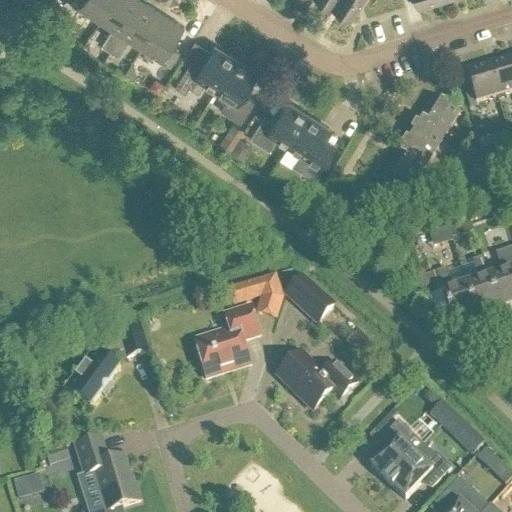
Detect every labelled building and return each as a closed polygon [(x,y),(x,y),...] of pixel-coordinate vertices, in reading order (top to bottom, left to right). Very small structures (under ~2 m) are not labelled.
[(60,0),(50,0),(47,2),(52,10),(63,3),(60,0)] [(72,0),(71,3),(100,21),(113,0),(72,0)] [(102,44),(110,50),(142,0),(113,0),(100,21),(112,29),(102,44)] [(129,40),(141,47),(164,13),(143,0),(142,0),(110,50),(119,56),(129,40)] [(334,0),(331,6),(351,18),(362,0),(334,0)] [(48,13),(52,24),(62,21),(58,10),(48,13)] [(164,13),(141,47),(170,65),(179,50),(172,45),(184,26),(164,13)] [(205,81),(216,88),(235,58),(214,45),(200,66),(191,60),(175,85),(185,92),(189,85),(198,91),(205,81)] [(235,58),(216,88),(228,96),(221,109),(241,121),(254,100),(243,93),(256,72),(235,58)] [(511,75),(508,62),(487,68),(497,101),(511,96),(511,75)] [(497,101),(487,68),(466,74),(476,107),(497,101)] [(277,137),(288,144),(308,114),(287,100),(273,122),(263,116),(250,137),(269,149),(277,137)] [(425,113),(452,130),(460,117),(433,100),(425,113)] [(443,143),(452,130),(425,113),(417,126),(443,143)] [(308,114),(288,144),(300,151),(292,164),(314,177),(327,156),(336,143),(324,135),(329,127),(308,114)] [(232,122),(218,144),(230,151),(243,129),(232,122)] [(435,156),(443,143),(417,126),(409,139),(435,156)] [(409,139),(401,152),(427,169),(435,156),(409,139)] [(401,152),(393,165),(419,182),(427,169),(401,152)] [(419,182),(393,165),(384,178),(411,195),(419,182)] [(441,196),(443,205),(443,204),(477,194),(492,190),(490,181),(489,181),(440,196),(441,196)] [(502,277),(489,281),(488,281),(499,315),(501,322),(511,319),(509,312),(511,311),(511,252),(496,257),(502,277)] [(479,284),(466,288),(479,330),(489,326),(486,319),(499,315),(488,281),(489,281),(483,261),(473,264),(479,284)] [(479,330),(466,288),(453,292),(446,273),(437,276),(443,295),(442,295),(453,330),(467,326),(469,333),(479,330)] [(229,293),(234,309),(247,305),(268,299),(285,293),(280,277),(270,280),(263,283),(242,289),(229,293)] [(318,329),(334,311),(302,281),(286,299),(318,329)] [(260,340),(251,312),(224,320),(229,334),(194,345),(206,383),(251,370),(243,345),(260,340)] [(149,357),(138,322),(116,329),(120,343),(108,347),(99,359),(93,354),(65,393),(91,412),(119,373),(110,367),(116,359),(124,356),(127,364),(149,357)] [(363,334),(358,344),(375,354),(381,345),(363,334)] [(324,380),(301,357),(278,380),(313,415),(331,397),(339,405),(356,389),(335,368),(324,380)] [(441,408),(442,407),(434,400),(428,406),(433,411),(432,412),(435,414),(441,408)] [(470,435),(471,434),(455,418),(453,419),(453,420),(441,431),(442,432),(458,448),(470,436),(470,435)] [(389,452),(371,471),(388,487),(416,459),(424,450),(414,441),(398,425),(380,444),(389,452)] [(95,477),(106,511),(102,511),(122,511),(140,505),(135,488),(133,488),(124,461),(109,466),(101,443),(75,451),(84,480),(95,477)] [(65,450),(46,455),(51,471),(71,464),(65,450)] [(416,459),(388,487),(405,504),(423,485),(432,494),(451,473),(435,458),(434,460),(424,450),(416,459)] [(485,455),(477,463),(491,477),(499,468),(485,455)] [(23,499),(51,495),(48,474),(20,479),(23,499)] [(441,503),(433,511),(434,511),(488,511),(489,511),(460,483),(458,485),(441,503)]
